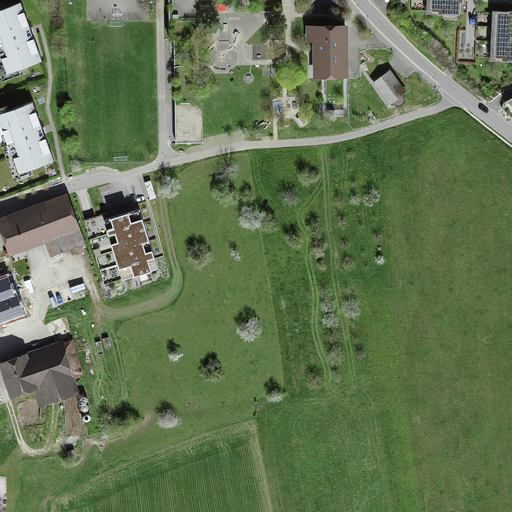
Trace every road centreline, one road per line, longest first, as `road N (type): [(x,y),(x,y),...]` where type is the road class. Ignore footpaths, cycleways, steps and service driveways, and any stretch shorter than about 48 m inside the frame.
road 1 (residential): [(0,211),(65,186),(207,152),(350,135),(458,94)]
road 2 (tertiary): [(359,0),(458,94)]
